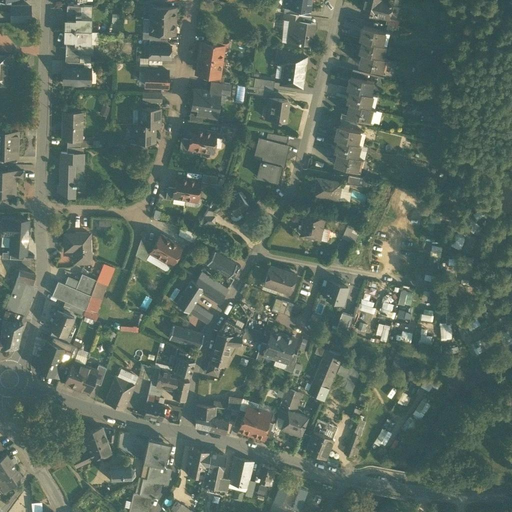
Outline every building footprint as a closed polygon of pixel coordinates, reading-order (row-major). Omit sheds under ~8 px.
[(291,0),(290,7),(299,8),(309,10),(310,1),(309,1),(308,0),(291,0)] [(364,0),(362,11),(377,15),(380,0),(364,0)] [(380,0),(377,15),(387,17),(389,18),(389,17),(392,3),(397,5),(398,0),(380,0)] [(30,20),(29,5),(11,5),(11,21),(30,20)] [(150,6),(149,18),(174,19),(175,7),(163,6),(150,6)] [(67,20),(67,30),(91,30),(91,18),(80,18),(80,12),(68,12),(68,13),(67,20)] [(290,19),(299,20),(300,15),(298,14),(285,12),(284,12),(283,19),(290,20),(290,19)] [(385,24),(397,26),(399,20),(389,17),(389,18),(387,17),(385,24)] [(174,33),(174,19),(149,18),(149,32),(160,33),(174,33)] [(288,41),(311,45),(315,23),(309,22),(299,20),(290,19),(290,20),(288,30),(290,31),(288,41)] [(360,38),(363,39),(380,43),(383,31),(363,26),(360,38)] [(90,45),(91,30),(67,30),(67,42),(67,48),(79,49),(79,44),(90,45)] [(223,45),(226,46),(227,38),(207,36),(206,42),(223,45)] [(383,44),(380,43),(363,39),(360,52),(363,52),(379,57),(383,44)] [(200,41),(198,56),(221,59),(223,45),(206,42),(200,41)] [(161,58),(169,58),(170,45),(165,45),(149,44),(148,44),(148,57),(161,58)] [(280,83),(302,86),(306,56),(278,52),(276,63),(282,64),(287,65),(286,73),(281,73),(280,83)] [(382,57),(379,57),(363,52),(359,65),(382,71),(385,58),(382,57)] [(219,74),(221,59),(198,56),(196,71),(204,72),(218,74),(219,74)] [(73,83),(78,84),(78,83),(87,84),(88,68),(83,68),(65,67),(63,67),(62,83),(73,83)] [(155,87),(159,87),(160,86),(166,86),(167,70),(157,70),(145,69),(145,71),(145,85),(154,86),(155,87)] [(351,75),(367,79),(368,73),(352,69),(351,75)] [(204,79),(211,80),(221,81),(222,74),(219,74),(218,74),(204,72),(204,79)] [(348,88),(351,89),(367,93),(371,80),(367,79),(351,75),(348,88)] [(253,86),(257,87),(273,89),(274,80),(254,77),(253,86)] [(229,82),(221,81),(211,80),(210,90),(219,91),(218,93),(227,94),(229,82)] [(273,89),(257,87),(256,93),(272,95),(273,89)] [(201,115),(208,116),(209,109),(215,110),(218,108),(218,105),(217,103),(218,93),(219,91),(210,90),(197,88),(196,95),(193,95),(191,106),(198,107),(197,113),(197,114),(201,115)] [(370,94),(367,93),(351,89),(347,101),(350,102),(367,106),(370,94)] [(142,101),(160,102),(160,92),(142,91),(142,101)] [(264,118),(285,121),(286,111),(285,111),(287,100),(267,97),(265,106),(268,106),(267,118),(264,117),(264,118)] [(370,107),(367,106),(350,102),(347,115),(354,116),(370,120),(373,108),(370,107)] [(139,108),(139,124),(154,124),(159,124),(159,108),(139,108)] [(200,120),(201,115),(197,114),(197,113),(190,112),(189,119),(200,120)] [(67,139),(79,140),(80,122),(81,122),(81,113),(63,113),(63,129),(62,129),(62,139),(67,139)] [(340,119),(353,122),(354,116),(347,115),(342,113),(340,119)] [(154,132),(154,124),(139,124),(134,124),(134,139),(133,140),(147,140),(153,140),(154,132)] [(219,133),(231,135),(233,127),(220,125),(219,133)] [(335,138),(338,138),(355,143),(358,130),(338,125),(335,138)] [(189,148),(200,150),(203,129),(191,127),(190,139),(188,148),(189,148)] [(0,156),(3,156),(17,157),(17,130),(6,130),(0,129),(0,156)] [(215,131),(203,129),(200,150),(212,152),(215,131)] [(265,139),(285,145),(288,135),(267,132),(265,139)] [(179,150),(188,152),(189,148),(188,148),(190,139),(181,137),(179,150)] [(258,176),(277,181),(281,166),(281,167),(287,145),(285,145),(265,139),(259,138),(256,149),(264,152),(262,161),(258,176)] [(335,151),(338,152),(355,156),(358,143),(355,143),(338,138),(335,151)] [(129,148),(147,148),(147,140),(133,140),(134,139),(129,139),(129,148)] [(74,186),(76,186),(77,183),(74,183),(75,162),(84,162),(84,153),(60,152),(60,183),(58,183),(58,186),(69,186),(70,185),(72,185),(72,186),(74,186)] [(358,156),(355,156),(338,152),(335,164),(357,170),(358,170),(361,157),(358,156)] [(83,186),(84,162),(75,162),(74,183),(77,183),(76,186),(83,186)] [(0,194),(7,195),(7,192),(15,192),(16,177),(22,177),(23,170),(6,170),(2,170),(0,169),(0,194)] [(201,181),(215,183),(216,175),(202,173),(201,181)] [(347,182),(358,185),(360,177),(349,174),(347,182)] [(173,196),(184,198),(187,178),(176,176),(174,187),(172,196),(173,196)] [(314,194),(339,199),(339,198),(340,198),(342,191),(340,190),(342,181),(317,177),(320,178),(319,185),(316,184),(314,194)] [(199,179),(187,178),(184,198),(196,200),(199,179)] [(460,185),(451,189),(454,194),(463,190),(460,185)] [(58,196),(69,197),(69,186),(58,186),(58,196)] [(165,198),(173,199),(173,196),(172,196),(174,187),(167,186),(165,198)] [(224,203),(232,213),(237,209),(238,210),(247,204),(238,192),(224,203)] [(254,203),(263,210),(267,205),(258,198),(254,203)] [(486,221),(494,216),(488,204),(473,212),(477,219),(483,216),(486,221)] [(447,222),(448,211),(431,210),(430,221),(447,222)] [(300,234),(321,238),(325,215),(304,211),(300,234)] [(195,230),(200,233),(206,223),(203,223),(203,217),(203,216),(195,230)] [(12,239),(26,240),(28,220),(2,218),(2,220),(1,231),(1,232),(10,233),(13,236),(12,239)] [(342,237),(354,242),(359,231),(347,226),(342,237)] [(178,234),(190,240),(193,231),(180,227),(178,234)] [(1,232),(1,234),(10,235),(11,235),(10,252),(11,252),(12,239),(13,236),(10,233),(1,232)] [(73,249),(74,261),(83,261),(83,259),(90,258),(88,232),(63,233),(64,244),(73,244),(73,249)] [(150,251),(160,257),(170,240),(160,234),(153,245),(150,251)] [(451,246),(460,248),(464,237),(454,235),(451,246)] [(135,253),(145,259),(150,251),(153,245),(140,237),(135,253)] [(11,252),(25,253),(26,240),(12,239),(11,252)] [(181,246),(170,240),(160,257),(170,263),(181,246)] [(430,253),(441,255),(443,245),(432,243),(430,253)] [(214,250),(206,263),(228,276),(236,263),(214,250)] [(22,283),(24,284),(28,267),(20,265),(16,281),(22,283)] [(277,288),(289,292),(295,274),(270,265),(264,282),(276,286),(276,288),(277,288)] [(36,269),(28,267),(24,284),(33,286),(32,285),(36,269)] [(425,278),(439,281),(441,270),(427,267),(425,278)] [(209,276),(201,271),(198,276),(206,281),(209,276)] [(65,301),(85,309),(90,295),(96,279),(82,273),(81,274),(78,280),(67,276),(67,277),(64,283),(57,280),(57,281),(58,282),(55,291),(58,292),(56,295),(55,295),(54,296),(65,301)] [(201,291),(206,295),(212,286),(206,281),(198,276),(195,281),(204,287),(201,291)] [(228,288),(209,276),(206,281),(212,286),(224,293),(228,288)] [(188,311),(194,302),(201,291),(204,287),(195,281),(191,279),(175,303),(188,311)] [(16,281),(13,287),(20,290),(22,283),(16,281)] [(328,298),(342,303),(347,288),(328,281),(323,295),(328,297),(328,298)] [(275,292),(277,288),(276,288),(276,286),(264,282),(262,288),(275,292)] [(24,284),(22,283),(20,290),(13,311),(24,314),(25,315),(34,287),(33,286),(24,284)] [(224,293),(212,286),(206,295),(219,303),(224,293)] [(13,311),(20,290),(13,287),(12,290),(5,312),(12,314),(13,311)] [(411,304),(414,291),(401,289),(399,302),(411,304)] [(99,299),(90,295),(85,309),(94,312),(99,299)] [(144,308),(150,297),(146,295),(140,306),(144,308)] [(271,309),(277,311),(281,299),(275,297),(271,309)] [(362,297),(358,307),(372,312),(376,302),(362,297)] [(278,311),(288,315),(292,303),(281,299),(277,311),(278,311)] [(392,310),(394,303),(383,299),(379,312),(394,317),(396,311),(392,310)] [(62,306),(83,315),(85,309),(65,301),(62,306)] [(189,312),(195,315),(200,306),(194,302),(189,312)] [(195,315),(207,323),(212,314),(200,306),(195,315)] [(446,306),(446,317),(457,317),(456,306),(446,306)] [(434,310),(423,309),(422,318),(433,319),(434,310)] [(66,335),(66,336),(74,317),(57,310),(49,329),(52,330),(66,335)] [(5,312),(2,318),(21,321),(22,320),(21,320),(24,314),(13,311),(12,314),(5,312)] [(336,328),(347,333),(353,316),(342,312),(336,328)] [(22,321),(21,321),(2,318),(0,334),(0,339),(0,346),(17,345),(22,321)] [(217,333),(240,335),(244,329),(225,318),(217,333)] [(376,333),(381,334),(380,339),(386,341),(391,325),(379,322),(376,333)] [(441,323),(441,338),(452,338),(451,322),(441,323)] [(168,337),(199,347),(203,333),(172,324),(168,337)] [(250,337),(254,339),(258,329),(253,327),(250,337)] [(422,327),(418,342),(431,345),(434,330),(422,327)] [(263,331),(258,329),(254,339),(260,341),(263,331)] [(264,353),(275,357),(283,333),(271,329),(266,343),(263,353),(264,353)] [(50,335),(53,337),(63,341),(66,335),(52,330),(50,335)] [(219,363),(221,363),(232,344),(240,342),(240,335),(217,333),(209,360),(212,360),(219,363)] [(294,337),(283,333),(275,357),(286,361),(287,361),(290,351),(294,337)] [(486,336),(472,342),(476,352),(490,345),(486,336)] [(63,349),(69,351),(72,344),(63,341),(53,337),(50,343),(64,348),(63,349)] [(36,367),(54,374),(63,349),(64,348),(50,343),(46,341),(36,367)] [(255,358),(261,361),(264,353),(263,353),(266,343),(261,341),(260,343),(255,358)] [(80,347),(72,344),(69,351),(65,361),(72,363),(73,361),(78,348),(79,349),(80,347)] [(315,382),(328,349),(326,348),(313,380),(315,382)] [(389,368),(402,373),(410,352),(397,348),(389,368)] [(308,392),(323,399),(341,354),(328,349),(315,382),(313,380),(308,392)] [(284,368),(291,370),(296,353),(290,351),(287,361),(286,361),(284,368)] [(75,358),(84,361),(86,356),(77,353),(75,358)] [(173,369),(190,374),(194,362),(188,361),(188,360),(177,356),(173,369)] [(286,361),(275,357),(272,365),(284,368),(286,361)] [(208,371),(216,373),(219,363),(212,360),(208,371)] [(343,360),(341,363),(359,370),(360,367),(343,360)] [(72,387),(75,388),(84,365),(73,361),(72,363),(64,383),(72,386),(72,387)] [(298,374),(302,363),(295,361),(291,371),(298,374)] [(377,365),(372,362),(367,374),(373,376),(377,365)] [(341,363),(337,373),(355,381),(359,370),(341,363)] [(92,381),(100,384),(106,367),(98,364),(96,369),(92,381)] [(138,377),(151,380),(154,367),(141,364),(138,377)] [(96,369),(84,365),(75,388),(78,389),(79,389),(88,392),(92,381),(96,369)] [(159,368),(154,367),(151,380),(150,384),(155,385),(159,368)] [(161,386),(174,389),(176,377),(169,376),(170,370),(159,368),(155,385),(161,386)] [(122,370),(119,377),(134,384),(137,377),(122,370)] [(351,391),(355,381),(337,373),(332,383),(351,391)] [(134,384),(119,377),(115,376),(104,401),(123,409),(134,384)] [(188,380),(176,377),(174,389),(172,396),(184,399),(188,380)] [(425,378),(421,386),(429,391),(434,383),(425,378)] [(161,386),(155,385),(150,384),(148,392),(153,393),(159,394),(161,386)] [(286,387),(284,393),(299,398),(301,393),(286,387)] [(358,398),(364,400),(368,390),(362,388),(358,398)] [(294,412),(299,398),(284,393),(277,415),(284,417),(287,409),(294,412)] [(239,408),(241,400),(229,398),(228,402),(228,404),(227,408),(238,409),(239,408)] [(245,410),(246,405),(248,399),(242,398),(241,400),(239,408),(245,410)] [(422,418),(430,402),(421,398),(413,413),(422,418)] [(258,403),(248,399),(246,405),(256,408),(258,403)] [(143,416),(161,420),(164,405),(146,401),(143,416)] [(260,403),(258,408),(260,408),(259,410),(269,413),(271,407),(260,403)] [(180,417),(182,406),(172,404),(170,415),(180,417)] [(215,413),(216,406),(213,406),(196,404),(195,417),(209,418),(209,413),(215,413)] [(238,430),(250,434),(258,408),(257,407),(257,409),(256,408),(246,405),(245,410),(242,416),(239,427),(238,430)] [(236,414),(242,416),(245,410),(239,408),(238,409),(236,414)] [(260,408),(258,408),(250,434),(263,438),(266,428),(267,428),(265,427),(267,420),(269,413),(259,410),(260,408)] [(352,414),(358,416),(360,410),(355,408),(352,414)] [(280,427),(300,435),(307,417),(294,412),(287,409),(284,417),(280,427)] [(207,429),(209,429),(211,416),(215,417),(215,413),(209,413),(209,418),(195,417),(194,426),(207,429)] [(233,425),(239,427),(242,416),(236,414),(233,425)] [(284,417),(277,415),(273,425),(280,427),(284,417)] [(209,429),(225,433),(228,420),(215,417),(211,416),(209,429)] [(313,429),(332,437),(336,426),(317,418),(313,429)] [(353,433),(357,435),(363,420),(359,418),(353,433)] [(101,427),(91,430),(97,444),(97,445),(107,442),(106,439),(101,427)] [(375,440),(384,445),(392,432),(383,427),(375,440)] [(263,438),(269,440),(272,430),(270,429),(266,428),(263,438)] [(305,448),(324,456),(332,437),(313,429),(305,448)] [(87,448),(97,444),(91,430),(81,433),(87,448)] [(345,453),(350,455),(357,435),(353,433),(345,453)] [(148,437),(147,442),(169,447),(170,443),(148,437)] [(107,442),(97,445),(97,444),(87,448),(88,451),(87,451),(73,460),(76,466),(92,459),(111,452),(107,442)] [(164,465),(169,447),(147,442),(142,461),(143,461),(149,463),(164,466),(164,465)] [(206,469),(206,468),(209,451),(190,447),(186,465),(188,465),(187,474),(196,476),(198,467),(206,469)] [(224,454),(209,451),(206,468),(211,469),(220,471),(221,471),(224,454)] [(0,457),(0,477),(1,479),(16,468),(12,463),(10,459),(6,454),(0,457)] [(227,482),(247,487),(249,479),(253,461),(233,456),(227,482)] [(143,461),(139,476),(142,477),(145,477),(149,463),(143,461)] [(109,478),(109,479),(110,479),(110,478),(114,477),(114,479),(115,479),(115,477),(119,477),(119,479),(120,479),(120,477),(125,477),(125,478),(126,478),(126,477),(130,476),(131,478),(132,477),(131,476),(133,473),(134,474),(135,473),(135,468),(134,467),(133,467),(130,465),(131,463),(129,463),(129,464),(125,465),(125,463),(124,463),(124,465),(120,465),(120,464),(119,464),(119,465),(115,465),(115,464),(114,464),(114,466),(110,466),(110,465),(109,465),(109,468),(107,468),(107,469),(109,469),(109,474),(107,475),(108,475),(109,475),(109,478)] [(128,511),(130,511),(146,511),(151,496),(157,498),(161,482),(166,483),(170,467),(164,465),(164,466),(149,463),(145,477),(142,477),(138,492),(134,491),(133,491),(128,511)] [(261,476),(270,479),(273,467),(260,463),(257,475),(261,476)] [(22,478),(16,468),(1,479),(0,479),(0,482),(2,485),(5,490),(22,478)] [(213,488),(216,489),(217,486),(219,474),(220,471),(211,469),(208,484),(213,485),(213,488)] [(217,486),(224,488),(226,476),(219,474),(217,486)] [(138,476),(134,491),(138,492),(142,477),(139,476),(138,476)] [(261,476),(260,482),(268,484),(270,479),(261,476)] [(249,479),(247,487),(246,491),(245,494),(251,496),(255,481),(249,479)] [(281,480),(273,501),(281,504),(289,483),(281,480)] [(243,491),(246,491),(247,487),(227,482),(226,487),(234,489),(232,498),(241,500),(243,491)] [(307,490),(299,487),(291,508),(299,511),(307,490)] [(170,508),(174,511),(175,511),(181,503),(176,500),(170,508)] [(31,503),(32,511),(42,511),(41,502),(31,503)] [(190,511),(192,511),(181,503),(175,511),(190,511)]
